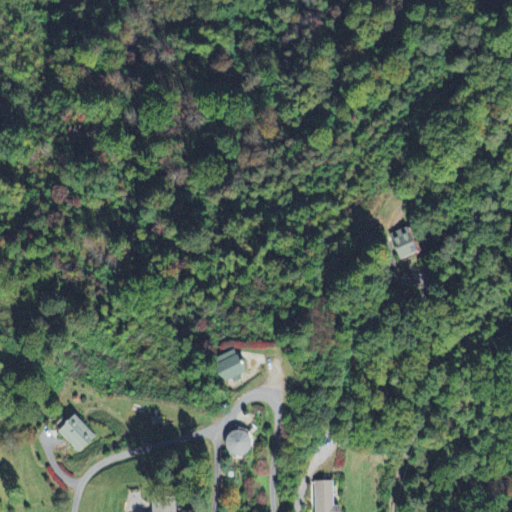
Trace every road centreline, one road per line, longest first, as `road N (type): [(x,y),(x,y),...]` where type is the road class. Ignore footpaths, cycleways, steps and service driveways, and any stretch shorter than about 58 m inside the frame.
road 1 (residential): [(289,511),(352,351),(405,268)]
road 2 (residential): [(212,511),(212,438),(253,403),(270,405),(278,419),(274,511)]
road 3 (residential): [(396,511),(440,293)]
road 4 (residential): [(76,495),(106,467),(212,438)]
